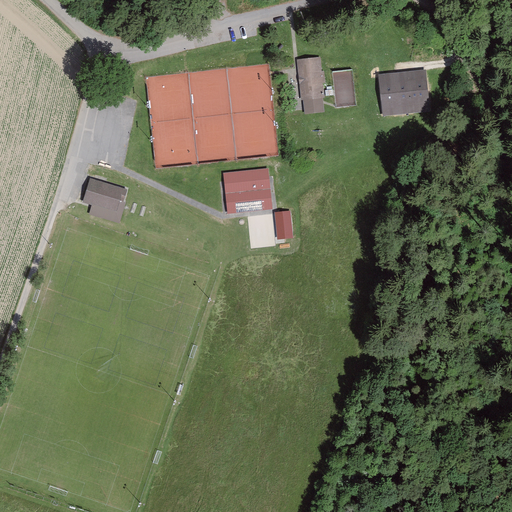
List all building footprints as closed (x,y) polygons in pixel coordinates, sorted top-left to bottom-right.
[(298,59),(303,112),(325,110),(320,57),(298,59)] [(379,75),(383,117),(431,113),(426,70),(379,75)] [(223,174),(228,215),(273,210),(268,169),(223,174)] [(91,178),(83,202),(92,205),(89,213),(119,222),(125,202),(122,201),(126,189),(91,178)] [(289,212),(277,213),(279,239),(292,237),(289,212)]
